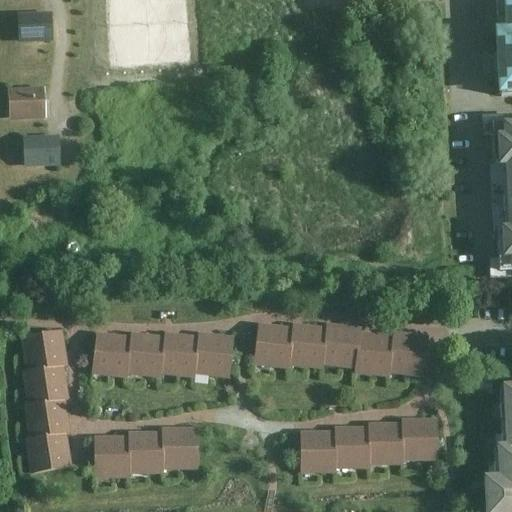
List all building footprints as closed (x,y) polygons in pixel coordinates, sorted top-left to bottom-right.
[(493,21),(494,44),(511,43),(511,0),(495,0),(496,21),(493,21)] [(19,40),(52,39),(52,19),(19,20),(19,40)] [(511,90),(511,43),(494,44),(496,91),(511,90)] [(10,122),(45,120),(44,92),(8,94),(10,122)] [(511,116),(491,117),(492,161),(504,162),(506,222),(500,222),(501,247),(497,248),(497,262),(511,260),(511,116)] [(57,163),(58,141),(46,140),(24,140),(23,161),(57,163)] [(511,260),(497,262),(497,269),(511,268),(511,260)] [(323,370),(328,332),(294,328),(294,333),(290,371),(323,375),(323,370)] [(355,373),(360,336),(360,332),(328,328),(328,332),(323,370),(355,373)] [(290,371),(294,333),(260,329),(256,370),(289,373),(290,371)] [(28,376),(66,370),(69,370),(64,335),(23,340),(28,376)] [(391,376),(395,340),(360,336),(355,373),(355,377),(390,381),(391,376)] [(423,380),(428,340),(395,336),(395,340),(391,376),(423,380)] [(128,378),(132,341),(98,338),(94,379),(128,382),(128,378)] [(162,378),(166,341),(132,338),(132,341),(128,378),(162,382),(162,378)] [(197,378),(200,342),(166,338),(166,341),(162,378),(196,381),(197,378)] [(230,381),(234,342),(201,338),(200,342),(197,378),(230,381)] [(28,409),(66,404),(70,404),(66,370),(28,376),(23,376),(28,409)] [(484,511),(511,511),(511,382),(500,383),(503,443),(497,443),(498,474),(483,474),(484,511)] [(30,443),(68,438),(71,438),(66,404),(28,409),(26,409),(30,443)] [(438,464),(437,423),(404,424),(404,428),(404,464),(438,464)] [(404,464),(404,428),(370,429),(370,432),(371,468),(404,468),(404,464)] [(371,468),(370,432),(336,432),(336,436),(337,472),(371,472),(371,468)] [(198,433),(164,433),(164,437),(164,473),(198,473),(198,433)] [(337,472),(336,436),(301,436),(302,477),(337,477),(337,472)] [(164,473),(164,437),(130,437),(130,441),(130,477),(165,477),(164,473)] [(32,476),(72,471),(68,438),(30,443),(27,444),(32,476)] [(130,477),(130,441),(96,441),(96,482),(130,482),(130,477)]
